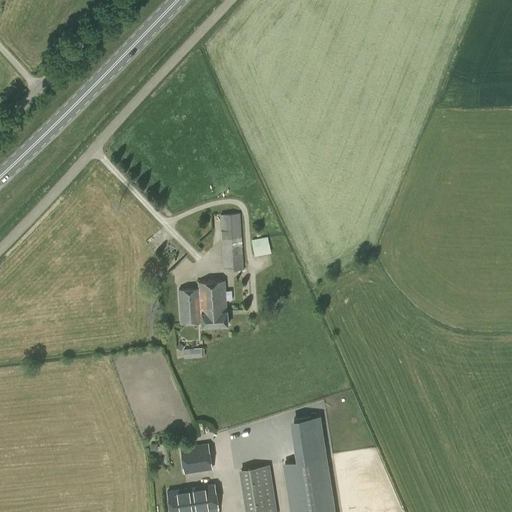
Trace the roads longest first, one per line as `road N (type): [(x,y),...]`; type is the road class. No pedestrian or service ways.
road 1 (unclassified): [(0,248),(227,0)]
road 2 (primary): [(0,177),(177,0)]
road 3 (unclassified): [(0,126),(132,0)]
road 4 (unknown): [(94,145),(207,262)]
